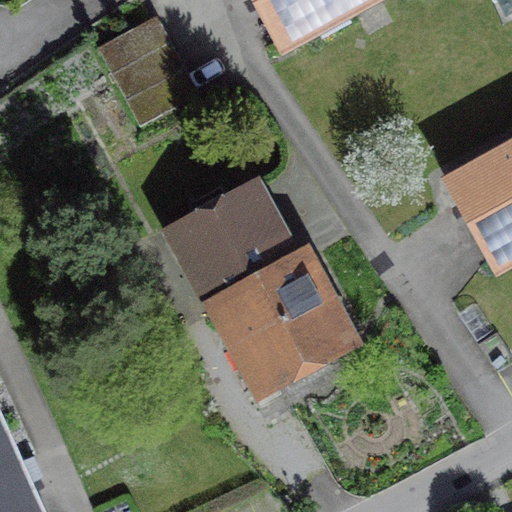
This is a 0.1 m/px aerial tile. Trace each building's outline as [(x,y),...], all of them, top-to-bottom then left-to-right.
[(245,0),(285,69),(408,0),(245,0)] [(160,26),(105,55),(146,131),(201,102),(160,26)] [(511,157),(446,193),(500,292),(511,285),(511,157)] [(259,196),(165,247),(205,317),(297,265),(259,196)] [(205,317),(263,420),(367,361),(308,258),(297,265),(205,317)] [(0,511),(46,511),(4,418),(0,419),(0,511)]
